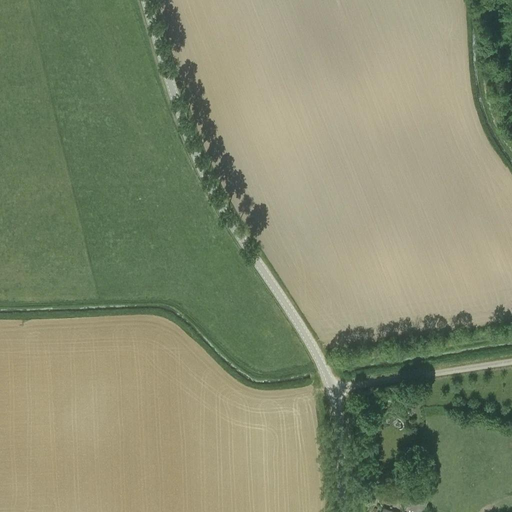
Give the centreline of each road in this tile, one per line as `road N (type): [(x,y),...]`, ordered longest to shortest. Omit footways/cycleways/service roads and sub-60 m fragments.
road 1 (unclassified): [(332,391),(309,341),(213,195),(145,0)]
road 2 (unclassified): [(332,391),(511,361)]
road 3 (unclassified): [(343,511),(332,391)]
